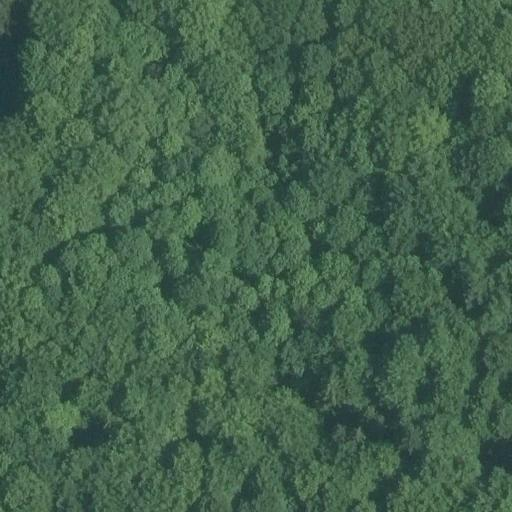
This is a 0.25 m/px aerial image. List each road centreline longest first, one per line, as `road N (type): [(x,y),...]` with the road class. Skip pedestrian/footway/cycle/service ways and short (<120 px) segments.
road 1 (track): [(40,0),(346,128),(511,179)]
road 2 (track): [(0,346),(97,0)]
